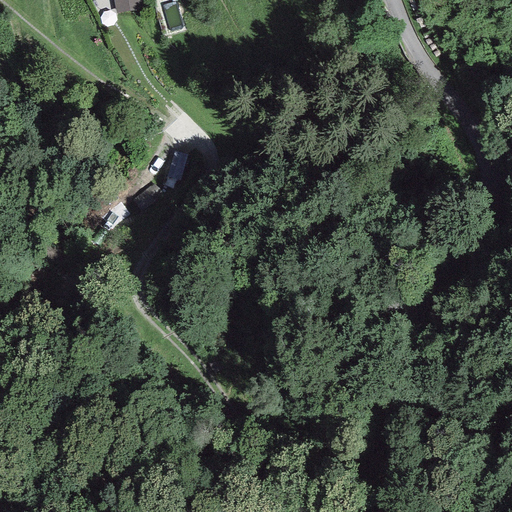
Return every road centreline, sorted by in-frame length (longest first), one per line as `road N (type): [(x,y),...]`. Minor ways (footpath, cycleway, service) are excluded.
road 1 (unclassified): [(390,0),(492,169),(479,224),(428,282),(406,333)]
road 2 (unclassified): [(447,511),(406,333)]
road 3 (unclassified): [(406,333),(393,399),(395,511)]
